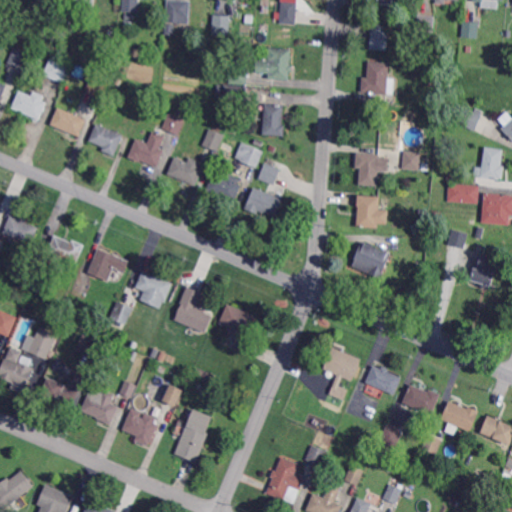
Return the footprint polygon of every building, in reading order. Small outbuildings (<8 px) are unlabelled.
[(97,0),(97,8),(78,7),(78,0),(97,0)] [(140,0),(140,12),(124,11),(124,0),(140,0)] [(190,24),(166,22),(167,0),(180,0),(192,1),(190,24)] [(497,8),(497,0),(481,0),(481,7),(497,8)] [(297,26),(280,24),(282,1),(299,3),(297,26)] [(230,36),(213,34),(214,15),(231,16),(230,36)] [(254,24),(245,22),(246,15),(255,16),(254,24)] [(434,35),(416,33),(418,15),(436,17),(434,35)] [(478,39),(462,38),(463,22),(479,23),(478,39)] [(388,50),(370,48),(372,23),(391,25),(388,50)] [(291,65),(293,66),(293,72),(290,72),(289,80),(269,79),(269,74),(257,73),(258,58),(269,59),(269,47),(292,49),(291,65)] [(23,69),(9,64),(15,48),(29,54),(23,69)] [(218,58),(211,57),(211,50),(219,50),(218,58)] [(66,82),(45,73),(52,57),(73,66),(66,82)] [(248,85),(229,84),(231,61),(249,62),(248,85)] [(388,78),(395,79),(394,96),(361,94),(363,77),(368,78),(369,62),(389,64),(388,78)] [(450,88),(442,87),(442,76),(451,76),(450,88)] [(103,100),(85,92),(92,77),(109,85),(103,100)] [(0,105),(0,80),(8,84),(0,105)] [(246,104),(223,103),(225,84),(248,86),(246,104)] [(33,94),(35,89),(46,94),(44,99),(48,101),(41,119),(14,107),(21,89),(33,94)] [(284,137),(263,135),(266,104),(284,105),(283,125),(285,125),(284,137)] [(80,135),(52,123),(60,106),(88,118),(80,135)] [(476,131),(457,123),(464,107),(483,116),(476,131)] [(180,136),(163,129),(170,113),(186,120),(180,136)] [(511,141),(501,129),(504,126),(500,122),(508,114),(511,118),(511,141)] [(117,155),(104,150),(106,146),(91,139),(98,122),(126,134),(117,155)] [(218,151),(204,144),(211,128),(226,134),(218,151)] [(162,146),(167,148),(159,166),(143,159),(142,162),(129,157),(138,136),(150,141),(155,129),(167,135),(162,146)] [(258,167),(237,157),(244,141),(265,150),(258,167)] [(503,179),(499,178),(499,180),(482,178),(482,176),(474,175),(476,167),(483,168),(485,147),(504,150),(501,166),(505,166),(503,179)] [(419,171),(403,169),(405,151),(421,152),(419,171)] [(378,187),(359,186),(360,169),(356,169),(357,153),(380,155),(378,187)] [(188,162),(190,157),(201,162),(199,167),(204,169),(196,186),(168,174),(176,157),(188,162)] [(275,185),(260,178),(267,163),(282,170),(275,185)] [(227,178),(229,173),(241,178),(238,183),(243,185),(235,203),(206,191),(214,172),(227,178)] [(479,204),(448,202),(450,184),(481,186),(479,204)] [(275,218),(259,211),(257,214),(245,209),(255,187),(283,200),(275,218)] [(511,216),(511,217),(510,226),(482,223),(485,193),(511,194),(511,216)] [(388,225),(379,224),(378,229),(357,227),(359,207),(358,207),(359,195),(381,197),(380,210),(389,210),(388,225)] [(442,220),(431,219),(431,211),(443,213),(442,220)] [(33,243),(5,231),(12,214),(41,226),(33,243)] [(482,239),(476,238),(479,226),(485,228),(482,239)] [(448,243),(464,248),(468,232),(452,228),(448,243)] [(74,241),(75,238),(87,244),(78,264),(49,252),(57,234),(74,241)] [(382,278),(354,267),(363,243),(391,254),(382,278)] [(492,287),(471,281),(482,245),(501,251),(494,274),(496,274),(492,287)] [(126,274),(114,269),(109,282),(89,274),(99,249),(131,262),(126,274)] [(163,308),(142,298),(145,290),(137,286),(145,269),(174,282),(163,308)] [(41,293),(26,286),(33,271),(48,278),(41,293)] [(417,293),(412,285),(418,282),(423,289),(417,293)] [(13,291),(8,288),(10,283),(16,286),(13,291)] [(206,333),(174,319),(187,287),(203,294),(198,306),(207,310),(206,313),(213,316),(206,333)] [(128,324),(112,317),(120,299),(136,306),(128,324)] [(247,341),(229,333),(231,328),(220,323),(228,304),(258,317),(247,341)] [(11,335),(0,330),(0,313),(2,309),(19,316),(11,335)] [(48,359),(22,348),(28,334),(36,338),(40,327),(58,335),(48,359)] [(99,358),(78,348),(85,332),(106,342),(99,358)] [(353,381),(344,377),(340,386),(349,390),(345,401),(330,394),(338,375),(324,369),(334,347),(362,360),(353,381)] [(31,367),(35,368),(27,388),(26,388),(23,393),(11,388),(13,383),(0,377),(0,372),(6,359),(18,364),(19,362),(20,362),(23,355),(34,359),(31,367)] [(166,372),(159,369),(162,364),(168,367),(166,372)] [(382,369),(383,367),(390,370),(389,372),(402,378),(395,395),(367,382),(374,365),(382,369)] [(71,408),(41,395),(49,377),(79,390),(71,408)] [(132,398),(121,393),(126,381),(137,385),(132,398)] [(213,398),(190,389),(193,381),(216,391),(213,398)] [(175,407),(162,401),(169,385),(182,391),(175,407)] [(430,392),(431,390),(442,395),(433,416),(404,403),(411,385),(430,392)] [(112,403),(119,406),(112,425),(98,419),(98,418),(82,411),(89,394),(102,399),(105,392),(115,396),(112,403)] [(468,409),(469,407),(480,411),(471,432),(459,427),(455,435),(446,431),(449,423),(442,420),(450,401),(468,409)] [(198,463),(176,454),(195,409),(213,417),(207,433),(210,434),(198,463)] [(142,418),(144,414),(156,418),(154,423),(159,425),(151,443),(122,431),(129,413),(142,418)] [(511,442),(511,445),(482,432),(489,415),(511,425),(511,442)] [(396,448),(380,441),(387,424),(403,431),(396,448)] [(437,455),(422,449),(429,434),(444,440),(437,455)] [(322,467),(306,460),(313,444),(329,451),(322,467)] [(295,476),(305,480),(301,491),(300,490),(294,504),(268,493),(274,478),(272,477),(275,470),(277,472),(283,458),(300,464),(295,476)] [(358,486),(345,480),(352,465),(365,471),(358,486)] [(37,485),(5,509),(0,502),(0,483),(10,476),(12,478),(24,468),(37,485)] [(401,489),(403,489),(397,504),(384,499),(390,484),(394,485),(396,480),(404,483),(401,489)] [(68,511),(40,511),(44,504),(40,502),(48,482),(76,495),(68,511)] [(336,503),(343,506),(340,511),(309,511),(307,511),(314,493),(326,498),(332,483),(342,487),(336,503)] [(351,511),(352,511),(358,498),(372,504),(368,511),(351,511)] [(85,511),(90,500),(118,511),(85,511)]
